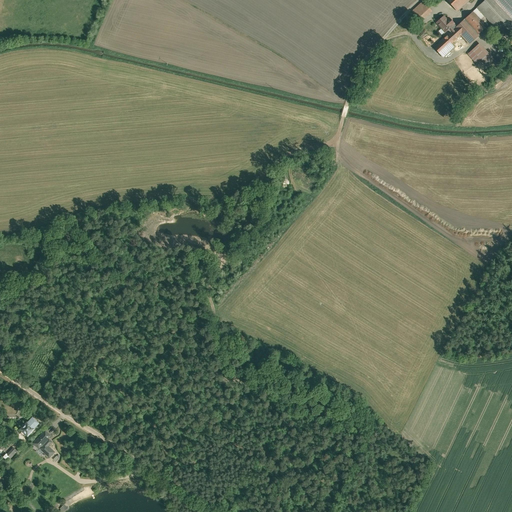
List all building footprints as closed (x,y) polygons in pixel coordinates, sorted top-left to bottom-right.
[(451,33),(434,48),(443,58),(454,48),(450,43),(460,35),(469,45),(479,37),(478,35),(487,27),(482,22),(486,18),(503,37),(511,28),(511,21),(492,0),(486,0),(457,26),(449,17),(447,19),(444,15),(435,23),(445,34),(449,30),(451,33)] [(447,0),(458,12),(470,0),(447,0)] [(511,0),(492,0),(511,21),(511,0)] [(423,3),(412,13),(421,23),(432,12),(423,3)] [(478,44),(472,50),(493,71),(499,64),(478,44)] [(38,427),(30,419),(22,427),(30,435),(38,427)] [(41,448),(53,435),(47,430),(35,443),(41,448)] [(9,455),(13,459),(20,451),(16,447),(9,455)]
